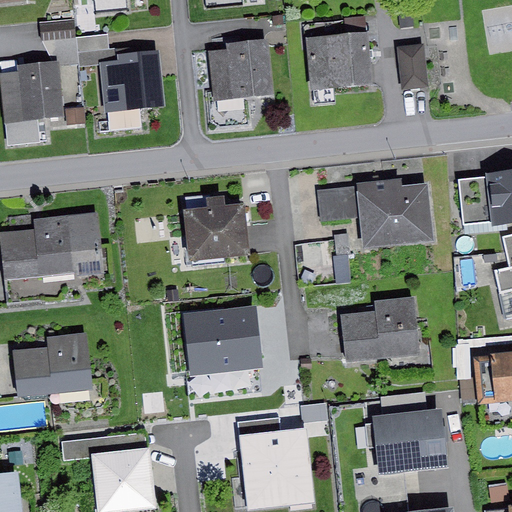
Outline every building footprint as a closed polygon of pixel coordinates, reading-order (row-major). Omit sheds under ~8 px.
[(94,0),(96,16),(127,13),(125,0),(94,0)] [(283,18),(273,19),(273,29),(283,28),(283,18)] [(369,39),(368,20),(345,21),(347,41),(369,39)] [(74,23),(40,26),(41,46),(76,43),(74,23)] [(101,69),(119,68),(118,60),(117,52),(110,52),(109,38),(76,41),(78,71),(101,69)] [(347,41),(307,45),(311,97),(373,92),(369,39),(347,41)] [(227,56),(208,58),(214,108),(274,102),(269,44),(226,48),(227,56)] [(424,49),(397,52),(402,96),(429,93),(424,49)] [(119,68),(101,69),(105,118),(165,113),(161,57),(118,60),(119,68)] [(65,65),(21,67),(24,121),(68,119),(65,65)] [(511,174),(468,180),(474,231),(511,227),(511,174)] [(427,184),(320,192),(322,228),(366,225),(368,250),(431,246),(427,184)] [(210,212),(182,215),(188,268),(256,261),(250,207),(231,209),(230,199),(209,202),(210,212)] [(41,232),(2,236),(6,282),(108,272),(102,213),(40,220),(41,232)] [(166,214),(142,216),(144,240),(169,237),(166,214)] [(511,263),(511,267),(498,271),(509,316),(511,315),(511,239),(506,241),(511,263)] [(378,315),(345,319),(350,362),(417,353),(411,300),(376,304),(378,315)] [(255,313),(191,318),(196,375),(260,370),(255,313)] [(48,346),(14,349),(18,393),(91,386),(86,333),(48,336),(48,346)] [(511,357),(477,361),(483,408),(511,404),(511,357)] [(299,367),(282,369),(286,403),(302,401),(299,367)] [(441,407),(374,415),(381,472),(448,463),(441,407)] [(312,432),(244,438),(250,511),(296,511),(319,510),(312,432)] [(23,451),(10,452),(11,464),(24,463),(23,451)] [(148,458),(96,463),(100,511),(152,511),(153,511),(148,458)] [(23,511),(19,468),(0,469),(0,511),(23,511)]
